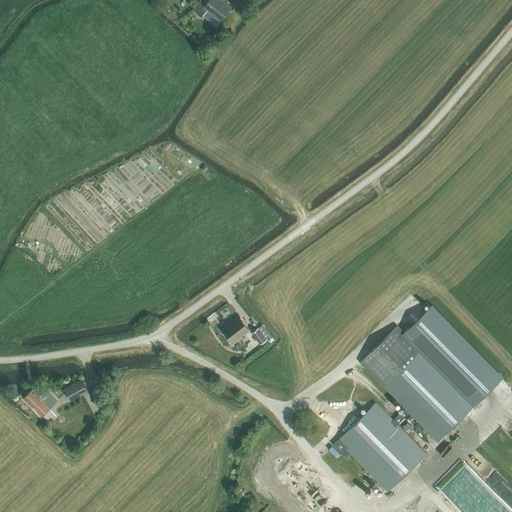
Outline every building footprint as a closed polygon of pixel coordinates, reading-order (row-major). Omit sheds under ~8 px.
[(231,8),(221,0),(208,0),(207,2),(203,0),(199,0),(192,10),(201,17),(207,9),(221,20),(231,8)] [(430,306),(403,333),(396,326),(360,361),(388,390),(405,408),(391,421),(374,404),(338,439),(333,445),(341,453),(347,448),(389,490),(425,455),(396,426),(410,412),(438,441),(474,405),(501,378),(430,306)] [(232,342),(249,329),(239,316),(222,329),(232,342)] [(251,332),(260,343),(266,338),(258,327),(251,332)] [(63,389),(70,401),(88,391),(81,379),(63,389)] [(42,416),(57,401),(38,382),(23,397),(42,416)] [(503,423),(511,436),(511,426),(508,420),(503,423)] [(472,478),(475,481),(480,478),(466,459),(453,468),(465,484),(472,478)] [(275,483),(278,480),(308,511),(333,511),(285,463),(272,475),(273,476),(271,479),(262,471),(249,484),(256,491),(269,505),(283,491),(275,483)]
